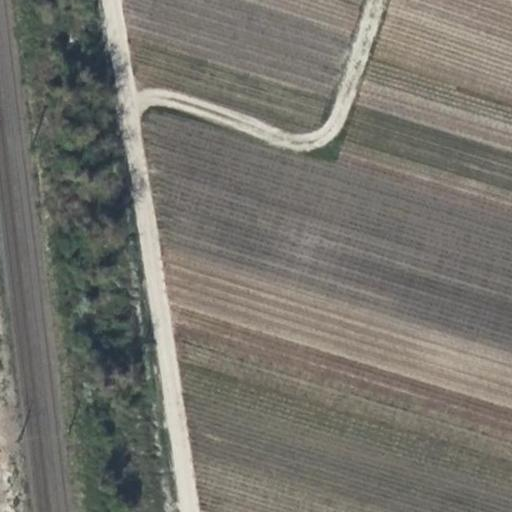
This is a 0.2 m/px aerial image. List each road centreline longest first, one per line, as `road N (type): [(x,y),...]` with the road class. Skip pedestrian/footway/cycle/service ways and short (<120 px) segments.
road 1 (track): [(109,0),(188,511)]
road 2 (track): [(127,107),(155,96),(276,136),(316,137),(342,96),(374,0)]
